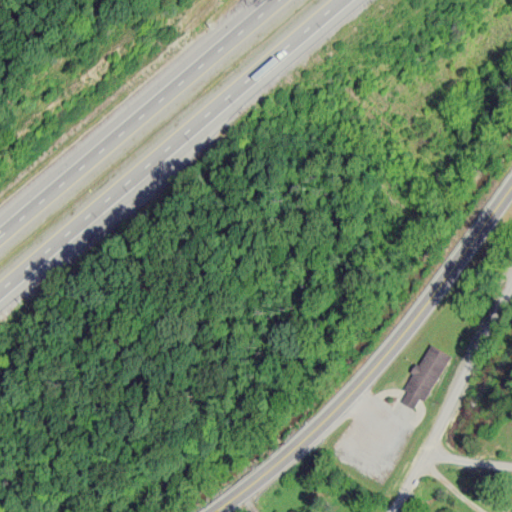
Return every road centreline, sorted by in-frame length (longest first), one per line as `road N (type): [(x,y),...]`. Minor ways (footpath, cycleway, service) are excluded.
road 1 (primary): [(210,511),(332,412),(410,330),(511,187)]
road 2 (motorway): [(0,288),(337,0)]
road 3 (motorway): [(269,0),(0,230)]
road 4 (residential): [(511,285),(390,511)]
road 5 (track): [(482,511),(421,458),(511,473)]
